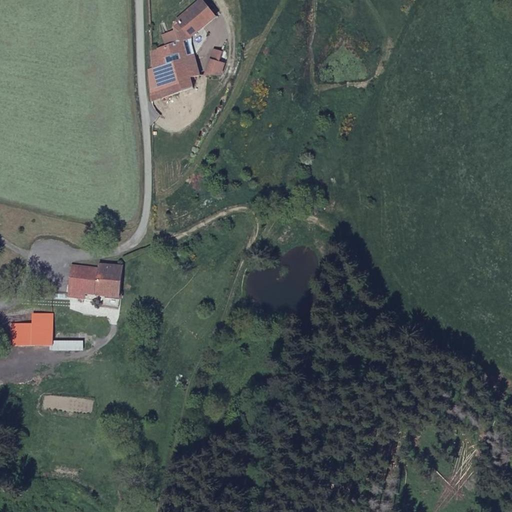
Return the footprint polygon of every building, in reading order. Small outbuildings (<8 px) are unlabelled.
[(163,40),(152,55),(162,97),(192,87),(190,78),(198,77),(190,41),(216,19),(200,0),(174,23),(177,35),(163,40)] [(213,50),(203,75),(219,77),(224,65),(218,62),(222,53),(213,50)] [(118,300),(122,266),(97,263),(96,268),(92,296),(118,300)] [(72,265),(68,293),(82,295),(92,296),(96,268),(72,265)] [(32,324),(10,324),(10,346),(53,346),(53,313),(32,313),(32,324)]
